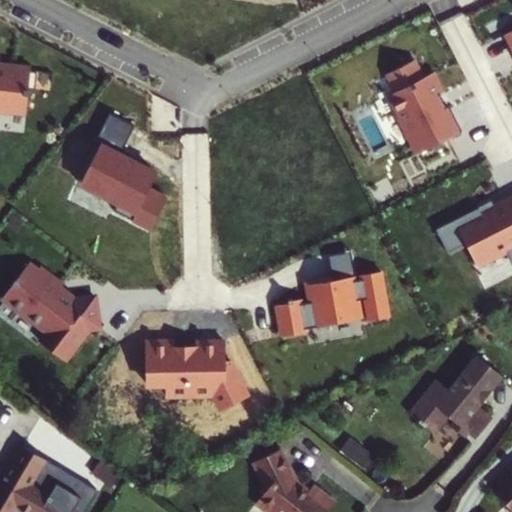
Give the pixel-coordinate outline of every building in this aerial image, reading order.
[(511,28),(501,34),(511,55),(511,28)] [(465,134),(435,76),(428,80),(416,57),(371,80),(413,161),(465,134)] [(0,110),(26,112),(28,88),(34,88),(36,70),(29,70),(29,67),(14,66),(14,69),(0,67),(0,110)] [(134,125),(109,113),(94,142),(100,145),(80,183),(118,202),(114,210),(151,229),(167,197),(149,188),(157,173),(126,157),(129,152),(122,149),(134,125)] [(478,208),(436,229),(448,253),(466,244),(477,265),(507,250),(511,260),(511,198),(489,210),(490,211),(482,215),(478,208)] [(2,295),(47,329),(40,339),(64,358),(88,327),(99,325),(93,295),(70,299),(58,290),(62,284),(38,266),(34,272),(25,265),(2,295)] [(389,313),(381,271),(310,286),(312,296),(274,304),(281,335),(389,313)] [(246,396),(221,340),(143,342),(144,388),(163,387),(163,397),(214,396),(219,407),(246,396)] [(480,355),(452,390),(439,379),(411,412),(436,433),(449,417),(477,439),(495,417),(482,407),(507,377),(480,355)] [(308,486),(296,476),(280,444),(254,457),(265,475),(258,484),(261,486),(247,504),(258,511),(321,511),(334,496),(313,480),(308,486)] [(20,511),(73,511),(28,483),(43,460),(19,445),(0,474),(0,511),(10,511),(13,508),(20,511)] [(511,474),(494,487),(511,508),(511,474)]
